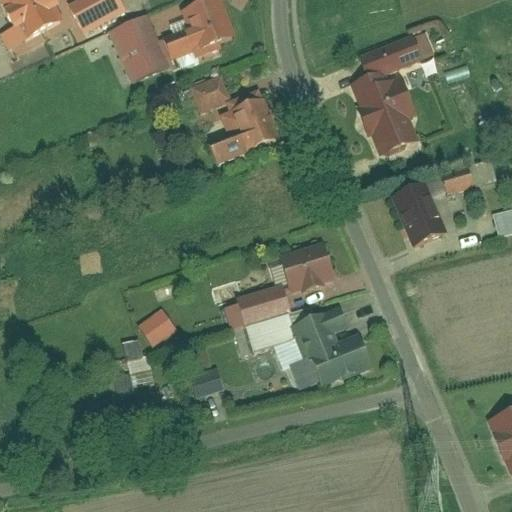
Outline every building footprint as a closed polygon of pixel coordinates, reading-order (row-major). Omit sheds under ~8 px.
[(59,27),(43,0),(0,0),(0,8),(22,47),(59,27)] [(80,36),(124,12),(116,0),(92,0),(68,14),(80,36)] [(223,7),(188,24),(206,61),(241,45),(223,7)] [(155,27),(113,46),(135,97),(177,79),(155,27)] [(398,81),(353,100),(386,176),(431,156),(398,81)] [(197,118),(227,108),(218,82),(189,92),(197,118)] [(284,153),(262,103),(226,120),(248,169),(284,153)] [(439,190),(441,201),(470,194),(467,183),(439,190)] [(434,201),(400,216),(420,262),(454,247),(434,201)] [(490,221),(496,244),(511,240),(511,221),(511,216),(490,221)] [(324,255),(279,268),(292,311),(337,297),(324,255)] [(511,269),(472,278),(479,314),(503,310),(511,307),(511,269)] [(467,377),(511,367),(511,355),(503,310),(479,314),(455,319),(467,377)] [(137,328),(148,352),(175,340),(164,316),(137,328)] [(340,324),(298,344),(323,398),(365,379),(340,324)] [(233,337),(239,363),(249,360),(242,335),(233,337)] [(124,366),(143,361),(138,344),(120,349),(124,366)] [(125,367),(128,379),(148,374),(145,362),(125,367)] [(186,384),(194,406),(222,395),(213,373),(186,384)] [(151,376),(129,379),(131,391),(152,388),(151,376)] [(114,382),(116,399),(130,397),(128,380),(114,382)] [(511,433),(497,440),(511,474),(511,433)]
